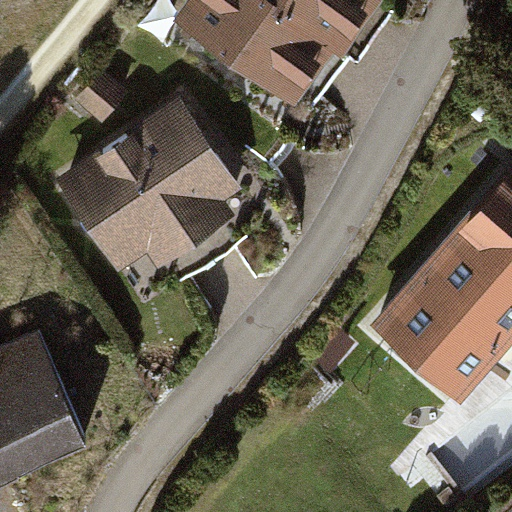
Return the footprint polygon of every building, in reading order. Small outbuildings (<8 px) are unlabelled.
[(394,0),(189,0),(175,22),(300,107),(338,51),(353,61),(394,0)] [(108,74),(78,105),(105,131),(135,99),(108,74)] [(194,94),(62,177),(125,276),(257,193),(194,94)] [(511,175),(375,327),(469,405),(511,354),(511,175)] [(0,479),(91,439),(44,331),(0,350),(0,479)]
